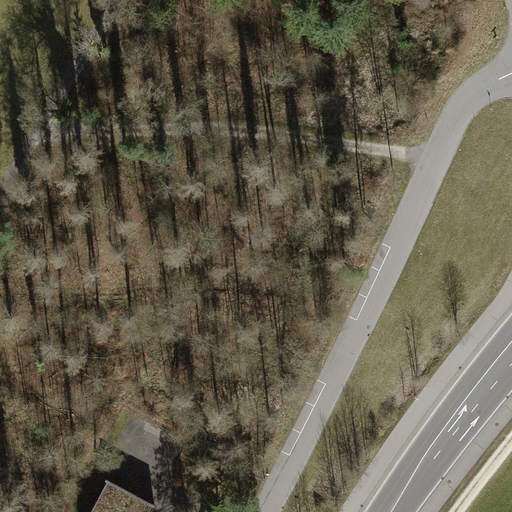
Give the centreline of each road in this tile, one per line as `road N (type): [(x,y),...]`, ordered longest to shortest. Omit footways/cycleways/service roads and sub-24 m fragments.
road 1 (residential): [(262,511),(460,107),(511,71)]
road 2 (track): [(44,119),(102,134),(266,135),(437,156)]
road 3 (track): [(0,196),(116,0)]
road 4 (secondary): [(387,511),(511,352)]
